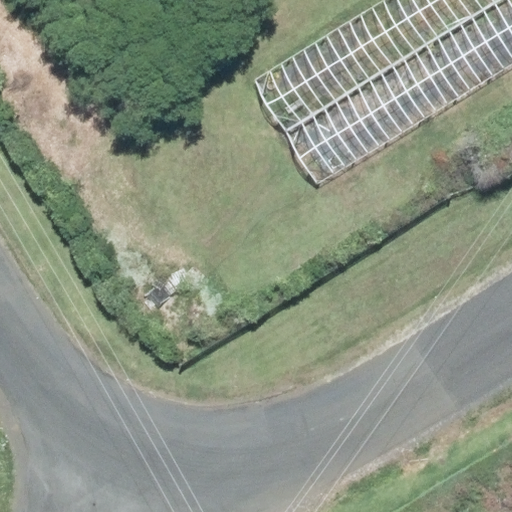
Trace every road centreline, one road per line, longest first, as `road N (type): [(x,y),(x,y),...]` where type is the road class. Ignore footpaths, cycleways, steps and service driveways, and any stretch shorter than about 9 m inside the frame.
road 1 (unclassified): [(208,511),(511,322)]
road 2 (unclassified): [(119,511),(0,314)]
